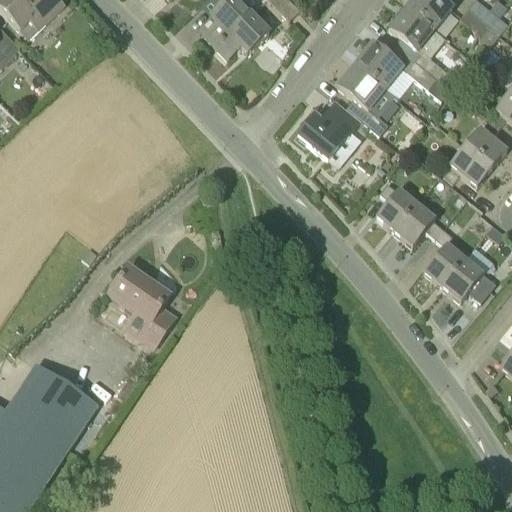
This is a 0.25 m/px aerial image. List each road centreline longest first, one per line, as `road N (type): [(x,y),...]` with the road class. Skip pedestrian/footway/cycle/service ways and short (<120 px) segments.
road 1 (residential): [(443,386),(330,240),(242,148)]
road 2 (unclassified): [(242,148),(93,0)]
road 3 (residential): [(242,148),(358,0)]
road 4 (residential): [(511,493),(443,386)]
